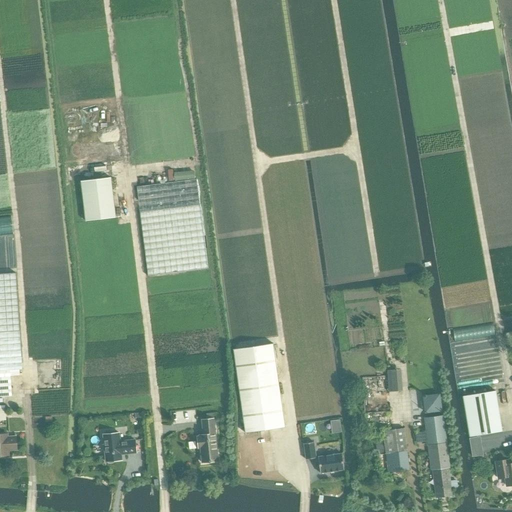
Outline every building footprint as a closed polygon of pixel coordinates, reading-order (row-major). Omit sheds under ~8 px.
[(192,170),(173,172),(174,180),(193,178),(192,170)] [(80,181),(85,221),(115,217),(110,178),(80,181)] [(137,187),(148,276),(207,269),(196,180),(137,187)] [(0,370),(10,370),(19,370),(21,370),(15,273),(0,274),(0,370)] [(232,349),(244,433),(285,427),(273,344),(232,349)] [(10,370),(0,370),(0,397),(12,397),(10,376),(10,370)] [(470,437),(501,431),(495,391),(476,394),(463,396),(470,437)] [(451,480),(449,467),(450,467),(443,415),(424,418),(431,470),(433,469),(437,497),(452,495),(451,487),(461,486),(460,479),(451,480)] [(201,420),(203,435),(198,435),(199,436),(197,436),(198,448),(200,448),(201,462),(218,461),(213,419),(201,420)] [(387,453),(378,454),(380,473),(410,469),(405,429),(384,432),(387,453)] [(120,441),(119,433),(102,435),(105,462),(107,461),(109,463),(113,462),(114,461),(122,460),(121,455),(136,453),(135,440),(120,441)] [(0,435),(0,456),(7,456),(7,451),(15,450),(14,437),(6,438),(6,435),(0,435)] [(306,459),(316,458),(314,442),(303,443),(306,459)] [(480,444),(470,445),(472,457),(482,456),(480,444)] [(341,453),(318,456),(320,473),(344,469),(341,453)] [(511,485),(511,463),(509,464),(508,460),(495,462),(498,478),(505,477),(506,486),(511,485)]
